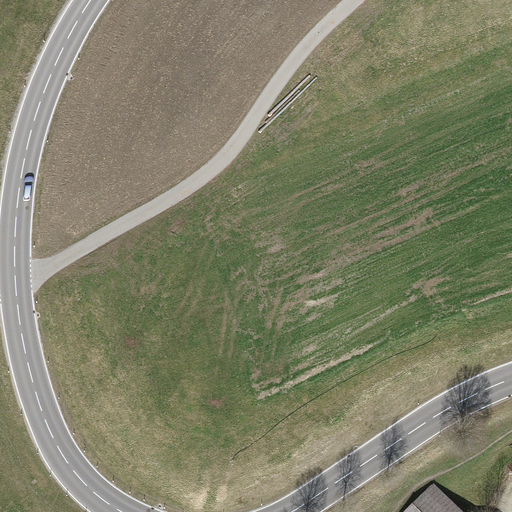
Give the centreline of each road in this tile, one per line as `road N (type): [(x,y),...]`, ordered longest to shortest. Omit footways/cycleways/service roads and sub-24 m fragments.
road 1 (tertiary): [(123,511),(62,454),(25,352),(16,290),(31,134),(68,40),(94,0)]
road 2 (track): [(16,290),(224,161),(291,66),(357,0)]
road 3 (tertiary): [(511,380),(415,428),(293,511)]
